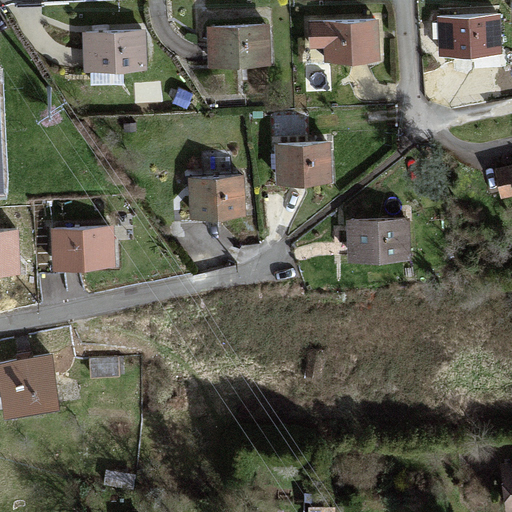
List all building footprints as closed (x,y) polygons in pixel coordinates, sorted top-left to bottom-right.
[(441,35),(442,50),(497,47),(496,12),(440,15),(441,19),(441,35)] [(309,21),(310,42),(327,41),(327,55),(375,53),(374,18),(309,21)] [(432,36),(441,35),(441,19),(431,19),(432,36)] [(265,23),(210,25),(211,60),(267,58),(265,23)] [(141,28),(86,31),(87,66),(143,63),(141,28)] [(279,165),(280,177),(328,175),(326,140),(278,142),(279,150),(279,165)] [(271,166),(279,165),(279,150),(270,151),(271,166)] [(511,163),(497,168),(502,191),(511,188),(511,163)] [(240,173),(192,176),(193,211),(241,208),(240,173)] [(405,216),(350,218),(351,253),(407,251),(405,216)] [(109,224),(54,227),(56,262),(111,259),(109,224)] [(14,228),(0,228),(0,263),(16,263),(14,228)] [(30,349),(16,351),(17,358),(31,356),(30,349)] [(17,358),(0,361),(0,365),(6,403),(56,394),(49,353),(31,356),(17,358)] [(118,371),(117,354),(90,356),(91,373),(118,371)] [(511,461),(502,463),(507,499),(511,498),(511,461)] [(133,473),(107,468),(105,480),(131,484),(133,473)] [(333,511),(332,500),(309,501),(309,511),(333,511)]
